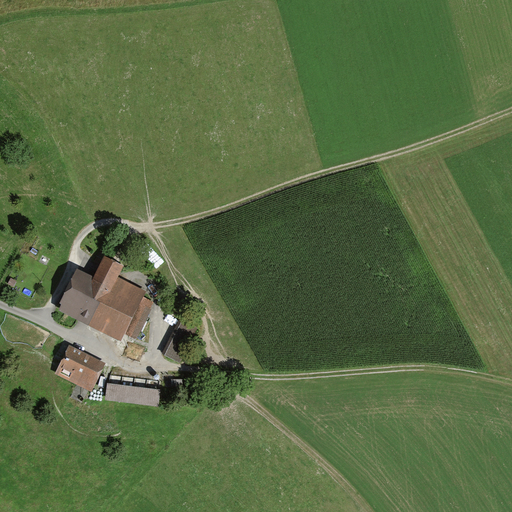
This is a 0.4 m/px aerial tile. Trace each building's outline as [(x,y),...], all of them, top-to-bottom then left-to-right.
[(104,258),(93,281),(103,289),(95,304),(101,308),(89,328),(121,344),(125,337),(135,341),(154,304),(143,299),(147,293),(119,280),(124,267),(104,258)] [(93,281),(76,272),(68,292),(59,313),(89,328),(101,308),(95,304),(103,289),(93,281)] [(196,326),(179,318),(162,356),(179,363),(196,326)] [(89,356),(70,347),(56,375),(93,392),(106,364),(89,356)] [(160,391),(107,385),(105,402),(158,408),(160,391)]
